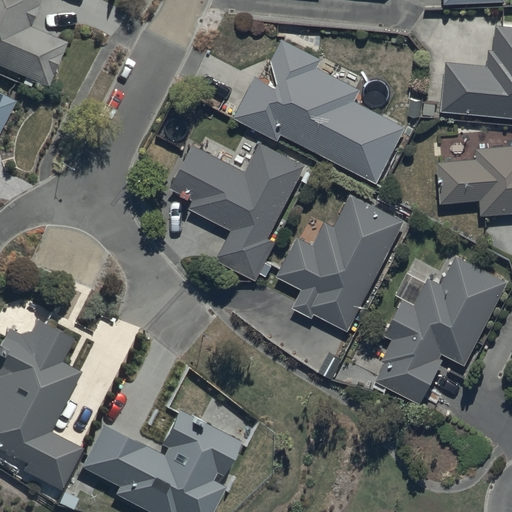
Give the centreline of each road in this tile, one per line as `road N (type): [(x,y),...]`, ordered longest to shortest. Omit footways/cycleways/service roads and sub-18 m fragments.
road 1 (residential): [(183,0),(89,195)]
road 2 (residential): [(89,195),(184,318)]
